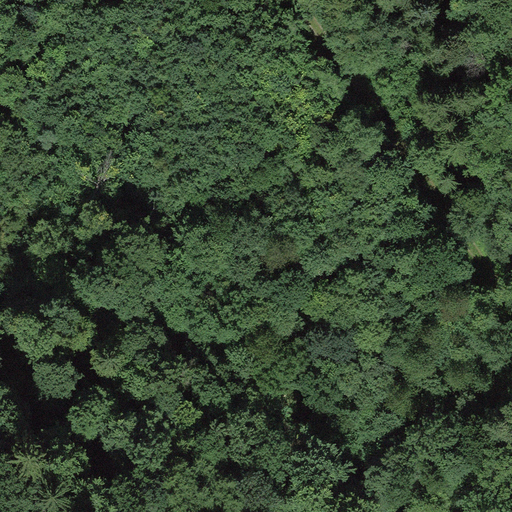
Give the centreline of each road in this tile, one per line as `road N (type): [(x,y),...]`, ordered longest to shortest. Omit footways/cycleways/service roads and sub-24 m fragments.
road 1 (track): [(511,291),(300,0)]
road 2 (track): [(0,320),(93,376),(166,456),(247,511)]
